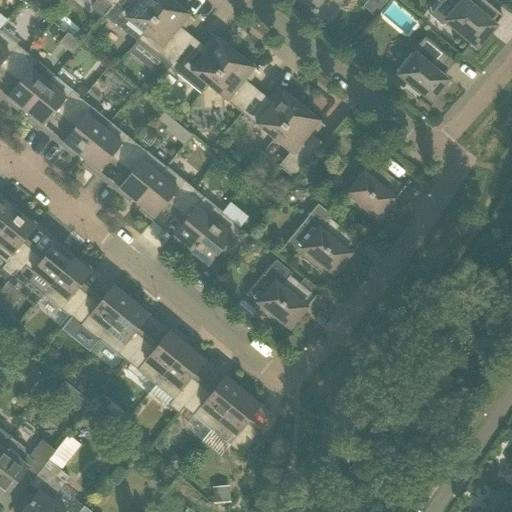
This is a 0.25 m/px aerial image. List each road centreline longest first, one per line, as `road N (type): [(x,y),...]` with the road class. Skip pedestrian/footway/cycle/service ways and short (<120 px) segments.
road 1 (residential): [(433,153),(457,172),(381,285),(285,384),(0,150)]
road 2 (residential): [(433,153),(245,0)]
road 3 (residential): [(433,511),(511,391)]
